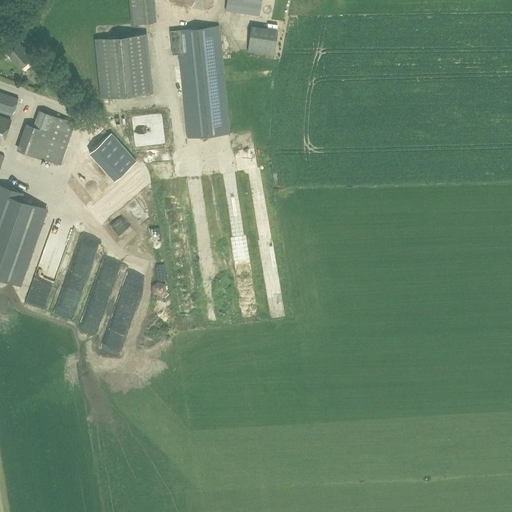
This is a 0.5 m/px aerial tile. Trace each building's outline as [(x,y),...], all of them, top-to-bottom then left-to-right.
[(226,0),(225,11),(260,17),(263,0),(226,0)] [(278,30),(252,26),(248,52),(275,56),(278,30)] [(188,139),(230,134),(219,27),(171,32),(173,56),(180,55),(188,139)] [(152,94),(145,35),(98,40),(104,99),(152,94)] [(28,54),(18,43),(7,53),(21,69),(33,59),(28,53),(28,54)] [(0,144),(3,146),(11,121),(0,117),(0,109),(13,114),(19,100),(0,93),(0,144)] [(17,150),(61,165),(76,123),(39,110),(34,126),(26,123),(17,150)] [(150,139),(160,140),(161,130),(150,129),(150,139)] [(144,169),(120,142),(97,162),(122,189),(144,169)] [(0,278),(20,286),(46,209),(24,201),(26,195),(0,185),(0,168),(4,156),(0,155),(0,278)] [(91,225),(99,240),(108,236),(100,221),(91,225)] [(30,305),(48,311),(52,299),(34,293),(30,305)]
